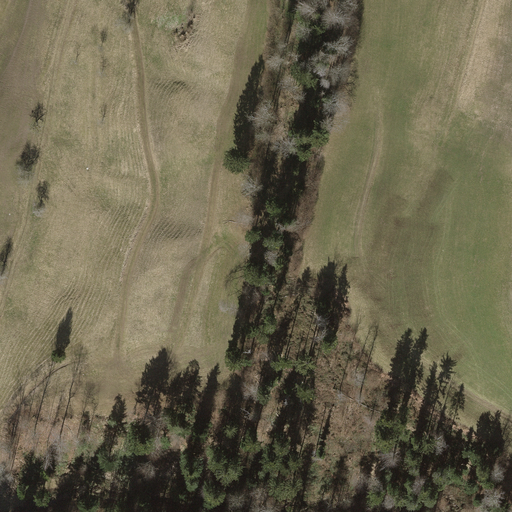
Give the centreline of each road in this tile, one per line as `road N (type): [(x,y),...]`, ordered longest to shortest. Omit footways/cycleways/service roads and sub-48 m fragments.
road 1 (track): [(511,420),(418,363),(391,333),(368,287),(359,241),(382,111)]
road 2 (track): [(131,0),(155,198),(127,272),(116,362)]
road 3 (track): [(72,0),(26,230),(0,308)]
